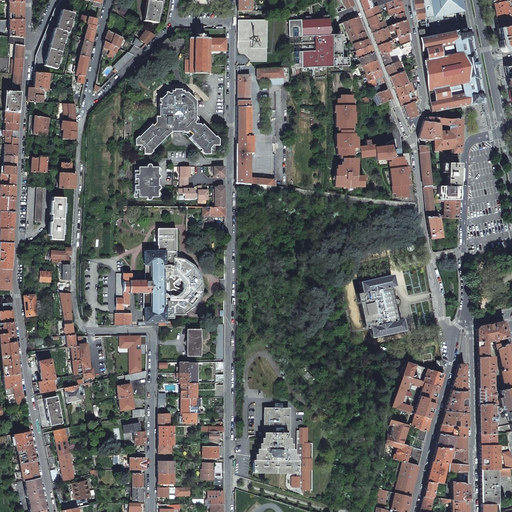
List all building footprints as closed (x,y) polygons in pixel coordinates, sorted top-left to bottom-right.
[(146,0),(143,21),(157,23),(160,3),(153,1),(146,0)] [(237,0),(237,4),(237,11),(251,11),(250,0),(237,0)] [(350,0),(341,0),(344,7),(345,10),(353,6),(350,0)] [(358,0),(363,12),(371,8),(370,4),(368,0),(358,0)] [(398,0),(391,0),(384,3),(384,7),(386,11),(392,9),(400,6),(400,5),(398,0)] [(412,0),(416,20),(444,15),(464,11),(461,0),(412,0)] [(336,1),(334,1),(337,13),(345,10),(344,7),(339,9),(338,5),(336,1)] [(511,17),(509,1),(492,4),(497,29),(509,26),(511,25),(511,17)] [(8,3),(8,20),(23,20),(23,2),(8,3)] [(384,3),(375,6),(378,12),(381,11),(381,9),(384,7),(384,3)] [(371,8),(363,12),(364,15),(366,19),(378,14),(378,12),(375,6),(375,7),(371,8)] [(400,6),(392,9),(394,14),(390,15),(391,16),(393,15),(402,13),(402,12),(400,6)] [(35,55),(34,71),(39,71),(44,66),(53,29),(56,29),(61,10),(57,9),(54,9),(35,55)] [(53,29),(44,66),(56,69),(66,33),(67,33),(68,33),(74,14),(61,10),(56,29),(53,29)] [(402,13),(393,15),(395,20),(396,23),(404,20),(402,13)] [(378,14),(366,19),(368,26),(371,33),(384,28),(383,26),(380,19),(378,14)] [(73,35),(72,39),(83,41),(87,25),(85,24),(87,17),(81,15),(75,36),(73,35)] [(94,31),(96,19),(87,17),(85,24),(87,25),(83,41),(91,43),(94,31)] [(357,17),(342,22),(351,45),(352,44),(366,39),(357,17)] [(300,20),(288,20),(289,56),(289,61),(290,68),(348,66),(346,58),(346,54),(340,34),(340,35),(336,35),(327,35),(327,19),(300,20)] [(8,20),(9,37),(18,38),(24,38),(23,20),(8,20)] [(267,20),(238,20),(238,41),(251,41),(251,48),(267,48),(267,20)] [(383,26),(384,28),(387,27),(396,23),(395,20),(392,21),(384,24),(385,26),(383,26)] [(396,23),(387,27),(389,32),(394,31),(396,38),(408,33),(405,22),(404,20),(396,23)] [(509,26),(497,29),(501,49),(504,51),(511,49),(511,41),(509,42),(508,36),(509,35),(509,34),(510,34),(509,26)] [(384,28),(371,33),(374,39),(376,46),(389,41),(384,28)] [(422,61),(427,91),(428,102),(430,112),(464,105),(467,105),(482,102),(479,90),(477,81),(478,80),(472,50),(471,50),(470,41),(467,28),(443,33),(418,38),(422,61)] [(145,30),(139,39),(146,44),(154,35),(145,30)] [(104,41),(110,44),(117,48),(118,48),(122,39),(114,34),(108,31),(106,36),(104,41)] [(408,33),(396,38),(397,40),(400,44),(409,40),(408,33)] [(188,60),(188,73),(209,74),(210,53),(210,39),(210,38),(203,38),(203,34),(196,34),(196,38),(188,38),(188,60)] [(9,44),(15,45),(19,45),(23,46),(23,38),(24,38),(18,38),(9,37),(9,44)] [(134,42),(132,44),(134,45),(138,47),(140,43),(135,39),(134,42)] [(170,45),(186,45),(185,39),(166,39),(148,56),(153,61),(165,49),(170,45)] [(210,39),(210,53),(225,53),(225,39),(210,39)] [(366,39),(352,44),(354,51),(368,46),(367,42),(366,39)] [(83,41),(79,55),(88,57),(91,43),(83,41)] [(103,44),(103,47),(110,51),(108,55),(113,58),(115,52),(117,48),(110,44),(104,41),(103,44)] [(389,41),(376,46),(378,50),(380,54),(386,51),(392,49),(389,41)] [(409,42),(401,45),(404,58),(411,56),(409,42)] [(15,45),(14,59),(22,59),(23,46),(19,45),(15,45)] [(134,45),(128,53),(134,56),(141,49),(138,47),(134,45)] [(368,46),(354,51),(357,58),(371,53),(370,49),(368,46)] [(386,51),(380,54),(380,56),(384,67),(391,64),(386,51)] [(127,52),(112,67),(115,69),(113,71),(116,74),(134,56),(128,53),(127,52)] [(371,53),(357,58),(361,66),(374,61),(373,57),(371,53)] [(79,55),(75,76),(77,76),(84,76),(88,57),(79,55)] [(10,74),(13,74),(21,75),(22,59),(14,59),(14,60),(11,60),(10,74)] [(374,61),(361,66),(362,67),(364,73),(365,75),(378,70),(376,65),(374,61)] [(391,64),(384,67),(385,68),(388,75),(388,77),(400,72),(402,71),(398,61),(391,64)] [(281,68),(256,69),(256,79),(267,79),(281,78),(281,74),(281,68)] [(413,69),(404,72),(405,74),(409,73),(410,79),(404,81),(406,84),(408,83),(415,80),(415,79),(413,69)] [(365,75),(364,75),(367,81),(380,76),(379,73),(378,70),(365,75)] [(400,72),(388,77),(393,89),(406,84),(404,81),(400,72)] [(34,80),(33,88),(43,89),(47,89),(48,89),(49,74),(35,73),(34,80)] [(13,74),(12,85),(21,85),(21,75),(13,74)] [(249,75),(237,75),(237,100),(249,100),(249,75)] [(380,76),(367,81),(372,95),(386,90),(383,83),(380,76)] [(406,84),(393,89),(397,97),(411,92),(408,83),(406,84)] [(28,94),(27,101),(42,102),(43,91),(43,89),(33,88),(28,87),(28,94)] [(190,93),(187,93),(187,92),(183,92),(183,89),(170,89),(170,94),(167,94),(166,95),(165,95),(163,96),(162,97),(161,100),(160,103),(160,105),(158,105),(158,115),(157,115),(157,120),(158,120),(158,123),(154,127),(151,124),(138,137),(138,136),(134,139),(134,146),(141,146),(143,148),(143,154),(150,154),(153,151),(152,151),(171,132),(182,132),(182,133),(186,133),(190,136),(188,138),(201,151),(200,151),(203,154),(210,154),(210,148),(212,146),(218,146),(218,139),(215,136),(215,137),(204,126),(201,126),(200,127),(197,123),(196,123),(196,111),(196,105),(196,101),(193,98),(193,93),(192,93),(190,93)] [(5,91),(0,90),(0,110),(4,111),(19,113),(20,92),(12,91),(5,91)] [(386,90),(372,95),(376,105),(390,99),(388,94),(386,90)] [(411,92),(397,97),(400,106),(413,101),(415,100),(415,99),(414,98),(411,92)] [(351,96),(340,95),(340,99),(337,99),(337,106),(335,106),(335,127),(337,127),(337,131),(339,131),(339,134),(335,134),(335,142),(337,142),(337,156),(339,156),(339,159),(341,159),(341,166),(336,166),(336,177),(334,177),(334,188),(362,188),(362,177),(355,177),(355,170),(352,170),(352,163),(355,163),(355,160),(351,160),(351,148),(354,148),(354,141),(355,141),(355,137),(353,137),(353,134),(350,134),(351,120),(353,120),(353,113),(353,106),(351,106),(351,96)] [(413,101),(400,106),(405,119),(416,115),(417,113),(417,112),(414,102),(413,101)] [(76,118),(74,104),(63,104),(64,116),(62,115),(61,120),(62,120),(69,121),(76,121),(76,118)] [(249,106),(237,107),(236,145),(236,182),(249,184),(249,177),(249,153),(250,136),(250,106),(249,106)] [(275,110),(265,110),(264,179),(273,179),(274,154),(273,154),(272,154),(272,147),(272,143),(272,137),(273,136),(274,136),(275,110)] [(4,111),(3,130),(5,130),(18,131),(19,113),(4,111)] [(416,115),(405,119),(408,128),(412,128),(416,115)] [(33,125),(32,134),(47,137),(49,118),(34,116),(33,125)] [(419,129),(416,139),(417,139),(417,140),(419,140),(420,139),(429,141),(429,138),(432,138),(436,138),(437,131),(437,124),(436,124),(436,119),(431,118),(429,118),(424,118),(423,120),(422,120),(419,129)] [(436,124),(437,124),(446,126),(447,127),(447,128),(447,129),(448,130),(447,131),(437,131),(436,138),(432,138),(432,139),(433,140),(433,151),(450,148),(451,153),(459,152),(459,145),(459,118),(447,119),(436,118),(436,119),(436,124)] [(76,121),(69,121),(62,120),(60,130),(63,130),(71,131),(75,132),(76,126),(76,121)] [(75,132),(71,131),(63,130),(62,139),(75,140),(76,135),(76,132),(75,132)] [(397,154),(402,153),(400,138),(398,138),(395,139),(394,139),(386,144),(387,146),(373,148),(373,145),(369,146),(369,143),(365,144),(366,146),(359,147),(359,148),(360,158),(367,157),(367,155),(373,154),(374,160),(390,158),(398,157),(397,154)] [(4,145),(3,155),(17,156),(17,145),(4,145)] [(427,163),(425,152),(425,146),(421,146),(421,145),(417,145),(418,155),(419,164),(427,163)] [(398,157),(390,158),(391,162),(388,162),(393,201),(402,202),(414,204),(408,153),(402,153),(397,154),(398,157)] [(3,155),(3,166),(16,167),(17,156),(3,155)] [(31,164),(30,172),(45,173),(47,157),(31,156),(31,164)] [(61,163),(60,173),(70,173),(70,172),(71,163),(61,163)] [(422,187),(429,186),(427,163),(419,164),(420,166),(421,176),(422,187)] [(459,164),(442,163),(441,172),(446,173),(446,185),(445,185),(445,186),(446,186),(458,187),(458,175),(459,164)] [(3,166),(2,174),(8,174),(16,175),(16,167),(3,166)] [(158,167),(134,167),(134,197),(158,198),(158,167)] [(179,167),(179,173),(179,181),(187,181),(187,179),(187,177),(189,177),(189,167),(179,167)] [(218,178),(220,178),(222,178),(224,176),(224,174),(224,171),(224,167),(213,167),(211,167),(211,174),(213,174),(213,176),(216,176),(218,178)] [(0,173),(0,184),(7,185),(8,174),(2,174),(0,173)] [(58,173),(57,188),(75,189),(75,181),(75,174),(70,173),(60,173),(58,173)] [(8,174),(7,185),(15,186),(16,175),(8,174)] [(264,179),(249,177),(249,184),(273,186),(273,179),(264,179)] [(184,199),(193,199),(193,189),(191,189),(191,187),(191,186),(187,186),(187,181),(179,181),(179,189),(178,189),(178,194),(182,194),(183,195),(184,195),(184,199)] [(0,184),(0,196),(15,197),(15,186),(7,185),(0,184)] [(197,186),(197,201),(201,201),(201,200),(207,200),(207,190),(201,190),(201,186),(197,186)] [(222,186),(220,186),(217,186),(216,187),(214,187),(214,192),(214,197),(222,197),(224,197),(224,190),(224,187),(222,186)] [(422,187),(425,208),(425,217),(433,217),(433,214),(432,203),(432,202),(431,202),(431,199),(429,186),(422,187)] [(440,198),(440,200),(458,200),(458,191),(458,187),(446,186),(438,186),(438,195),(439,195),(439,197),(440,198)] [(36,187),(34,222),(38,222),(41,222),(43,188),(36,187)] [(0,196),(0,212),(14,213),(15,197),(0,196)] [(50,197),(50,201),(49,215),(51,215),(51,222),(49,222),(49,236),(50,236),(50,240),(62,240),(65,198),(52,197),(50,197)] [(224,197),(222,197),(214,197),(214,207),(224,207),(224,205),(224,202),(224,197)] [(443,201),(442,209),(441,209),(441,210),(442,210),(442,215),(439,215),(438,214),(433,214),(433,217),(437,217),(457,218),(457,209),(457,207),(458,201),(458,200),(440,200),(431,199),(431,202),(432,202),(432,203),(433,203),(433,202),(439,202),(443,201)] [(209,207),(209,216),(224,216),(224,207),(214,207),(209,207)] [(0,212),(0,228),(13,229),(14,213),(0,212)] [(433,217),(425,217),(429,239),(436,238),(441,237),(437,217),(433,217)] [(0,228),(0,242),(12,243),(13,229),(0,228)] [(146,280),(147,292),(147,308),(144,308),(144,321),(144,322),(165,322),(165,318),(173,318),(173,315),(185,315),(184,313),(187,311),(186,310),(190,308),(190,309),(193,307),(195,304),(194,303),(198,299),(199,300),(202,297),(202,294),(200,294),(200,290),(202,290),(202,286),(201,283),(200,283),(199,278),(200,277),(199,274),(197,271),(196,272),(194,268),(195,268),(193,265),(190,263),(189,264),(185,262),(186,261),(183,259),(182,259),(182,258),(178,256),(179,253),(175,253),(175,228),(156,228),(156,245),(157,245),(157,251),(144,251),(144,265),(146,265),(146,280)] [(436,238),(429,239),(430,249),(431,251),(432,252),(433,253),(434,253),(435,253),(440,252),(439,250),(438,250),(436,238)] [(0,242),(0,269),(11,270),(12,243),(0,242)] [(71,259),(68,259),(69,257),(69,254),(71,254),(71,248),(65,248),(65,252),(50,251),(50,258),(53,258),(53,262),(71,263),(71,259)] [(62,273),(62,280),(70,280),(70,279),(70,265),(62,265),(62,273)] [(0,289),(2,290),(10,290),(11,270),(0,269),(0,289)] [(39,276),(39,281),(50,282),(50,272),(39,271),(39,276)] [(130,281),(130,273),(122,273),(122,282),(128,282),(128,281),(130,281)] [(390,293),(388,287),(393,286),(392,283),(390,275),(387,276),(368,280),(366,275),(341,280),(344,294),(342,294),(351,334),(353,333),(354,341),(370,337),(403,330),(401,322),(400,319),(396,320),(394,314),(393,307),(392,303),(391,300),(390,293)] [(128,291),(128,292),(129,292),(147,292),(146,280),(130,281),(128,281),(128,282),(128,291)] [(72,293),(60,293),(64,320),(71,320),(72,320),(72,301),(72,293)] [(24,306),(25,316),(37,314),(34,295),(23,296),(24,306)] [(11,303),(2,303),(3,311),(12,310),(11,303)] [(3,311),(0,311),(0,323),(13,322),(12,310),(3,311)] [(130,314),(115,314),(115,326),(130,326),(130,314)] [(492,323),(496,340),(499,339),(506,337),(505,328),(503,321),(492,323)] [(0,323),(0,333),(6,333),(7,343),(15,342),(13,322),(0,323)] [(476,329),(476,357),(485,357),(485,356),(485,349),(491,348),(490,345),(493,344),(496,343),(496,340),(492,323),(478,326),(476,329)] [(72,324),(64,324),(64,328),(63,328),(63,330),(63,332),(65,332),(65,336),(73,335),(72,324)] [(187,330),(186,356),(198,356),(198,347),(200,347),(200,338),(199,338),(199,337),(198,337),(198,330),(187,330)] [(73,335),(65,336),(66,340),(66,347),(70,347),(75,346),(74,335),(73,335)] [(140,345),(146,345),(147,335),(119,336),(119,348),(129,348),(129,374),(141,372),(140,349),(140,345)] [(78,344),(87,343),(86,336),(77,336),(78,344)] [(495,349),(500,371),(511,367),(511,362),(510,354),(507,341),(507,342),(502,345),(497,348),(496,343),(493,344),(494,349),(495,349)] [(7,343),(0,343),(0,355),(17,354),(15,342),(7,343)] [(87,343),(78,344),(78,346),(82,373),(82,378),(93,377),(92,368),(90,369),(87,343)] [(75,346),(70,347),(71,360),(71,361),(73,375),(78,374),(82,373),(78,346),(75,346)] [(430,353),(421,355),(423,365),(432,363),(430,353)] [(17,354),(0,355),(2,371),(2,375),(2,376),(19,374),(17,354)] [(476,357),(477,388),(491,388),(490,370),(492,369),(491,356),(485,356),(485,357),(476,357)] [(50,359),(38,361),(41,381),(53,379),(54,378),(50,359)] [(186,373),(186,383),(195,383),(195,362),(186,362),(186,373)] [(219,371),(223,371),(223,363),(215,362),(215,371),(219,371)] [(404,362),(400,375),(409,378),(413,364),(404,362)] [(458,364),(450,390),(455,392),(465,391),(464,364),(458,364)] [(511,367),(500,371),(504,389),(509,388),(511,387),(511,367)] [(426,368),(422,382),(438,387),(440,380),(442,373),(426,368)] [(129,374),(124,375),(125,382),(145,377),(146,371),(141,372),(129,374)] [(176,378),(176,383),(180,383),(186,383),(186,373),(179,373),(176,373),(176,378)] [(19,374),(2,376),(4,388),(12,387),(20,385),(19,374)] [(400,375),(390,407),(408,412),(410,407),(406,405),(406,404),(405,404),(404,406),(400,405),(407,381),(412,383),(411,386),(412,387),(412,385),(416,386),(416,385),(417,381),(415,380),(410,378),(409,378),(400,375)] [(41,381),(37,382),(38,385),(38,388),(39,393),(55,389),(53,379),(41,381)] [(410,407),(408,412),(413,414),(429,418),(431,410),(436,394),(438,387),(422,382),(417,381),(416,385),(421,386),(420,392),(418,391),(418,393),(419,394),(419,396),(417,395),(417,397),(418,397),(417,399),(416,398),(416,400),(417,400),(417,402),(415,402),(414,404),(416,404),(414,410),(410,407)] [(186,383),(186,398),(188,398),(195,398),(195,383),(186,383)] [(130,384),(116,386),(118,398),(131,396),(130,384)] [(20,385),(12,387),(13,393),(14,397),(15,397),(22,396),(21,391),(20,385)] [(77,385),(64,388),(64,392),(66,403),(80,400),(80,399),(77,385)] [(215,385),(215,397),(223,397),(223,391),(223,385),(215,385)] [(5,395),(13,393),(12,387),(4,388),(5,395)] [(477,396),(477,404),(492,404),(499,404),(498,401),(493,402),(492,388),(491,388),(477,388),(477,396)] [(511,410),(511,400),(509,388),(504,389),(496,391),(498,401),(499,404),(499,406),(503,405),(503,408),(502,408),(503,412),(505,412),(507,411),(511,410)] [(450,390),(444,411),(465,413),(465,391),(455,392),(450,390)] [(56,396),(43,398),(43,399),(49,425),(62,423),(59,409),(56,396)] [(131,396),(118,398),(119,410),(133,408),(131,396)] [(43,399),(37,400),(42,427),(49,425),(43,399)] [(478,419),(478,434),(493,434),(492,404),(477,404),(478,419)] [(492,404),(493,434),(505,433),(505,432),(510,431),(506,416),(508,416),(507,411),(505,412),(503,412),(501,413),(499,406),(499,404),(492,404)] [(293,455),(293,454),(291,454),(291,449),(288,449),(288,443),(286,443),(287,438),(284,438),(284,432),(287,433),(287,409),(264,409),(264,432),(264,438),(262,438),(262,443),(260,443),(260,449),(258,449),(258,454),(256,454),(256,460),(252,460),(252,461),(252,462),(252,471),(296,472),(296,477),(291,477),(291,487),(301,487),(301,490),(309,490),(309,470),(311,470),(311,459),(309,458),(309,443),(306,443),(306,428),(299,428),(299,431),(296,431),(296,455),(293,455)] [(444,411),(440,424),(448,425),(451,425),(452,421),(456,420),(456,426),(466,427),(465,413),(444,411)] [(195,423),(195,413),(188,413),(180,413),(180,416),(179,416),(179,423),(195,423)] [(164,414),(157,414),(157,420),(157,426),(168,426),(168,414),(164,414)] [(429,418),(413,414),(410,426),(419,429),(426,431),(427,425),(429,418)] [(406,425),(388,420),(388,425),(393,426),(390,436),(386,434),(385,439),(401,444),(406,425)] [(139,423),(130,424),(122,425),(123,433),(131,432),(134,432),(134,444),(145,444),(145,438),(145,432),(140,432),(139,423)] [(439,429),(438,434),(447,431),(448,425),(440,424),(439,429)] [(157,435),(157,445),(170,445),(173,445),(173,426),(168,426),(157,426),(157,435)] [(466,427),(456,426),(456,432),(456,436),(466,437),(466,432),(466,427)] [(67,441),(64,429),(53,431),(55,443),(67,441)] [(426,431),(419,429),(416,439),(423,441),(426,431)] [(29,431),(12,434),(15,447),(32,443),(30,437),(29,431)] [(208,440),(208,442),(210,442),(219,442),(223,442),(223,437),(223,431),(219,431),(208,431),(208,434),(208,440)] [(50,438),(49,432),(43,433),(45,445),(51,444),(50,438)] [(435,446),(450,448),(451,448),(451,439),(452,436),(438,434),(436,440),(435,446)] [(478,440),(478,445),(494,445),(493,434),(478,434),(478,440)] [(452,447),(452,448),(455,449),(466,450),(466,443),(466,437),(456,436),(452,436),(451,439),(455,439),(455,447),(452,447)] [(401,444),(385,439),(384,444),(398,448),(398,449),(397,449),(395,449),(394,453),(395,454),(396,454),(396,455),(390,454),(389,458),(395,459),(397,460),(401,461),(404,462),(409,446),(401,444)] [(67,441),(55,443),(58,456),(69,453),(67,441)] [(202,446),(202,458),(218,458),(222,458),(222,450),(223,442),(219,442),(210,442),(210,446),(202,446)] [(32,443),(15,447),(18,464),(35,460),(33,452),(32,443)] [(52,445),(45,446),(48,458),(54,456),(52,445)] [(170,445),(157,445),(157,453),(164,453),(170,453),(170,445)] [(479,457),(479,469),(495,469),(500,469),(500,462),(496,462),(496,458),(498,458),(498,455),(496,455),(496,445),(494,445),(478,445),(479,457)] [(433,454),(431,461),(446,463),(450,448),(435,446),(433,454)] [(421,450),(413,448),(409,463),(417,466),(419,458),(421,450)] [(449,461),(449,463),(466,465),(466,457),(466,450),(455,449),(454,450),(453,450),(451,457),(453,457),(452,461),(449,461)] [(502,453),(506,468),(509,468),(511,468),(511,464),(509,451),(502,453)] [(69,453),(58,456),(60,468),(71,466),(69,453)] [(54,456),(48,458),(49,464),(50,469),(56,468),(54,456)] [(145,458),(131,458),(131,469),(145,469),(145,463),(145,458)] [(35,460),(18,464),(19,466),(21,479),(22,480),(23,480),(38,477),(37,468),(35,460)] [(157,461),(157,472),(173,472),(173,461),(166,461),(157,461)] [(401,461),(394,493),(410,497),(412,488),(416,473),(417,466),(409,463),(404,462),(401,461)] [(429,471),(426,481),(434,482),(446,484),(446,482),(442,481),(443,476),(442,476),(443,470),(444,471),(446,463),(431,461),(429,471)] [(200,469),(200,480),(213,480),(213,469),(212,469),(212,462),(202,462),(202,469),(200,469)] [(214,462),(214,474),(222,474),(222,468),(222,462),(216,462),(214,462)] [(449,463),(448,472),(455,471),(455,475),(456,475),(467,475),(467,470),(466,465),(449,463)] [(71,466),(60,468),(63,480),(74,478),(71,466)] [(57,469),(50,470),(52,482),(59,481),(57,469)] [(479,487),(480,504),(490,504),(496,504),(495,474),(495,469),(479,469),(479,487)] [(157,472),(157,487),(168,487),(173,487),(173,472),(157,472)] [(142,473),(131,473),(131,487),(141,487),(141,480),(142,473)] [(214,475),(214,487),(222,487),(222,475),(214,475)] [(456,475),(455,482),(467,483),(467,475),(456,475)] [(45,510),(38,477),(23,480),(29,511),(36,511),(44,510),(45,510)] [(76,499),(89,497),(86,481),(72,483),(74,491),(76,499)] [(424,489),(423,496),(431,497),(434,482),(426,481),(424,489)] [(450,481),(451,499),(467,501),(467,492),(467,483),(455,482),(450,481)] [(131,487),(131,489),(130,489),(130,500),(131,500),(141,500),(141,494),(141,487),(131,487)] [(157,487),(157,497),(162,497),(168,497),(168,493),(168,487),(157,487)] [(168,487),(168,493),(173,493),(175,492),(175,496),(189,495),(189,487),(173,487),(168,487)] [(378,489),(375,507),(383,509),(385,498),(389,499),(391,492),(390,492),(387,491),(378,489)] [(207,491),(207,500),(210,500),(210,504),(211,504),(222,504),(222,497),(222,491),(207,491)] [(394,493),(389,511),(390,511),(393,511),(392,511),(406,511),(407,506),(410,497),(394,493)] [(423,496),(419,511),(420,511),(427,511),(431,497),(423,496)] [(451,508),(451,511),(467,511),(467,501),(451,499),(444,499),(441,498),(441,501),(443,501),(443,503),(451,502),(451,507),(450,507),(450,508),(451,508)] [(139,503),(128,503),(127,511),(138,511),(139,509),(139,503)]
